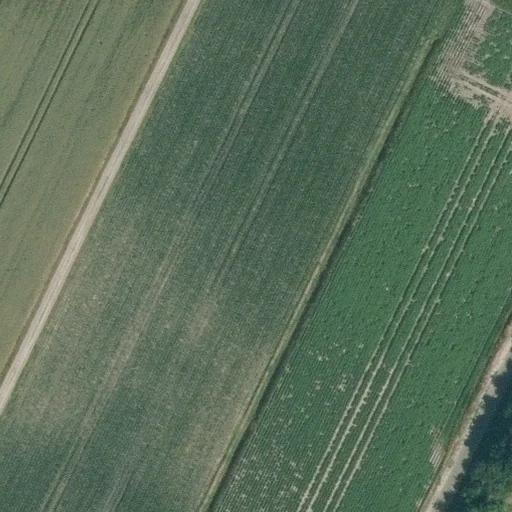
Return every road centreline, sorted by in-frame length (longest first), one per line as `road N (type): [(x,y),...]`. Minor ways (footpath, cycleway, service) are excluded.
road 1 (track): [(189,0),(0,395)]
road 2 (unclassified): [(511,362),(446,511)]
